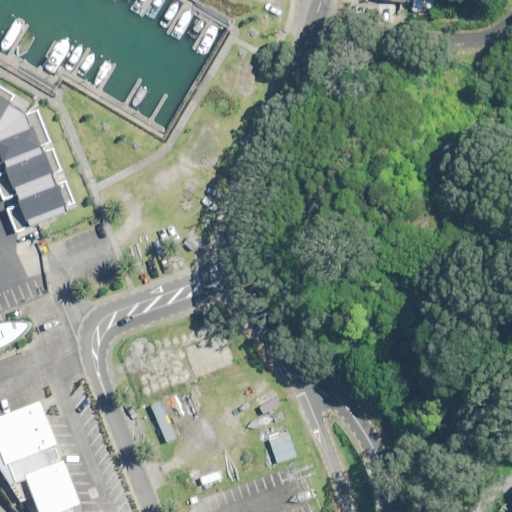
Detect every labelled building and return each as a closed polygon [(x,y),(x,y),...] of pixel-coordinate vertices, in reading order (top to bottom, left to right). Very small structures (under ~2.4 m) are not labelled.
[(168,242),(165,236),(150,241),(153,248),(168,242)] [(202,245),(194,238),(186,245),(194,253),(202,245)] [(245,418),(239,403),(220,411),(226,426),(230,435),(249,427),(245,418)] [(85,511),(89,511),(48,413),(13,428),(2,432),(27,492),(38,488),(47,511),(85,511)] [(511,511),(511,496),(501,511),(511,511)]
